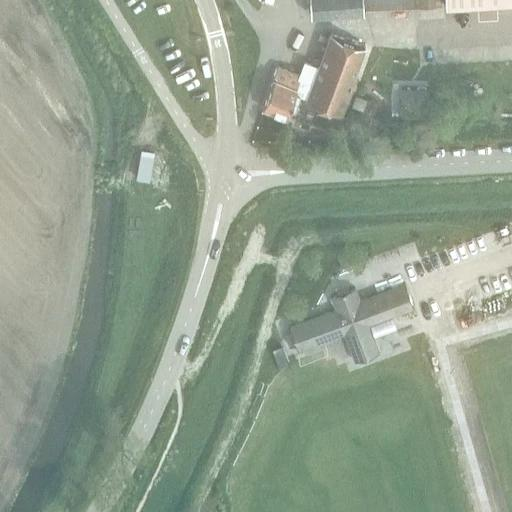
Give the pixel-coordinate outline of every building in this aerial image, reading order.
[(364,14),(363,7),(362,0),(308,0),(309,17),(364,14)] [(381,28),(402,29),(403,18),(381,17),(381,28)] [(305,77),(298,97),(306,99),(306,101),(341,113),(354,76),(353,75),(364,45),(330,32),(313,81),(305,77)] [(298,97),(305,77),(277,66),(262,108),(286,118),(289,109),(293,110),(298,97)] [(428,100),(394,100),(394,113),(428,113),(428,100)] [(142,138),(142,165),(157,165),(158,139),(142,138)] [(367,323),(412,307),(404,284),(359,300),(355,287),(331,296),(336,309),(290,326),(298,349),(344,332),(355,360),(378,352),(367,323)]
